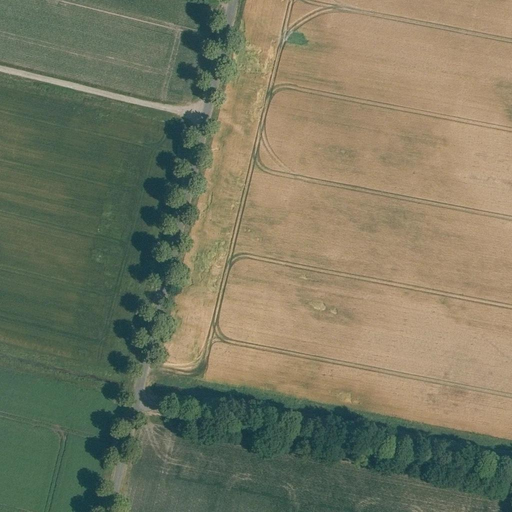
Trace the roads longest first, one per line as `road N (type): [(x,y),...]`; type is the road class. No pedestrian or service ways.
road 1 (unclassified): [(224,0),(127,393)]
road 2 (unclassified): [(127,393),(511,469)]
road 3 (unclassified): [(127,393),(98,511)]
